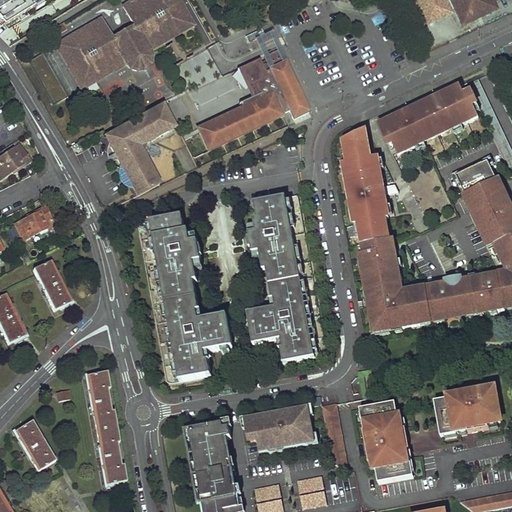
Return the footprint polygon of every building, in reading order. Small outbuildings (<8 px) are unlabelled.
[(43,0),(0,0),(0,19),(4,24),(5,25),(18,16),(26,11),(34,6),(33,4),(38,0),(41,0),(42,1),(43,0)] [(44,3),(42,1),(41,0),(38,0),(33,4),(34,6),(36,8),(44,3)] [(194,25),(180,0),(144,0),(141,2),(140,0),(133,0),(123,6),(134,25),(112,38),(101,18),(84,28),(87,32),(73,40),(71,35),(55,44),(67,65),(69,63),(72,68),(69,69),(81,90),(96,81),(93,76),(108,68),(110,73),(126,64),(130,69),(138,70),(145,68),(149,64),(149,63),(151,56),(149,51),(164,42),(161,37),(176,29),(179,34),(194,25)] [(413,0),(426,27),(456,13),(451,1),(450,0),(413,0)] [(452,0),(451,1),(456,13),(462,26),(471,22),(469,18),(487,10),(489,13),(497,9),(492,0),(452,0)] [(489,13),(487,10),(469,18),(471,22),(489,13)] [(29,15),(26,11),(18,16),(21,21),(29,15)] [(87,32),(84,28),(71,35),(73,40),(87,32)] [(179,34),(176,29),(161,37),(164,42),(179,34)] [(281,49),(263,57),(289,114),(292,121),(311,112),(290,67),(281,49)] [(42,53),(23,65),(50,107),(68,96),(42,53)] [(511,64),(502,69),(511,90),(511,64)] [(110,73),(108,68),(93,76),(96,81),(110,73)] [(511,122),(511,96),(499,70),(489,75),(511,122)] [(511,167),(511,151),(478,80),(468,85),(478,106),(508,170),(511,167)] [(393,146),(399,157),(425,144),(422,139),(426,136),(429,141),(448,132),(446,127),(450,125),(453,130),(453,131),(480,119),(474,107),(478,106),(468,85),(447,95),(452,105),(456,103),(457,105),(440,114),(438,111),(443,109),(438,99),(409,112),(414,123),(418,120),(420,123),(403,131),(401,128),(405,127),(400,117),(380,126),(390,147),(393,146)] [(195,129),(206,151),(284,117),(273,92),(195,129)] [(452,105),(447,95),(438,99),(443,109),(438,111),(440,114),(457,105),(456,103),(452,105)] [(166,104),(105,136),(137,198),(162,185),(143,150),(180,130),(166,104)] [(414,123),(409,112),(400,117),(405,127),(401,128),(403,131),(420,123),(418,120),(414,123)] [(359,225),(363,246),(390,241),(386,220),(389,219),(385,197),(383,198),(383,197),(381,189),(381,188),(384,187),(378,158),(372,159),(367,132),(344,143),(348,164),(344,165),(355,226),(359,225)] [(15,171),(29,162),(19,147),(0,160),(0,178),(14,170),(15,171)] [(489,162),(457,177),(461,186),(493,171),(489,162)] [(368,300),(374,333),(402,328),(402,329),(421,326),(420,322),(474,312),(475,316),(484,314),(484,313),(498,310),(498,312),(505,311),(504,306),(511,305),(511,207),(494,170),(493,171),(461,186),(459,187),(503,279),(496,282),(486,287),(484,279),(463,282),(462,278),(450,280),(451,285),(420,290),(420,293),(402,296),(399,278),(400,278),(394,240),(390,241),(363,246),(365,255),(362,256),(364,270),(363,271),(365,284),(367,284),(370,300),(368,300)] [(399,194),(395,186),(388,187),(389,195),(399,194)] [(381,189),(383,197),(389,195),(388,187),(381,189)] [(325,344),(299,197),(255,205),(258,220),(254,221),(256,233),(249,234),(252,254),(260,253),(261,260),(263,272),(267,271),(272,301),(274,301),(275,310),(274,310),(248,314),(254,346),(256,345),(265,344),(278,342),(281,341),(283,350),(281,351),(284,364),(316,359),(318,358),(320,357),(322,355),(324,353),(325,351),(325,348),(326,346),(325,344)] [(23,241),(54,225),(45,208),(30,216),(31,217),(15,225),(23,241)] [(185,233),(183,218),(139,226),(168,384),(168,385),(169,385),(171,385),(174,385),(212,378),(209,364),(207,364),(205,355),(207,355),(222,352),(223,356),(231,355),(230,350),(233,350),(228,318),(200,324),(198,314),(200,314),(195,285),(198,284),(196,271),(195,265),(202,263),(198,244),(191,245),(190,238),(189,233),(185,233)] [(254,261),(261,260),(260,253),(252,254),(254,261)] [(54,311),(70,303),(50,263),(35,270),(54,311)] [(496,282),(495,277),(484,279),(486,287),(496,282)] [(0,327),(8,344),(24,335),(5,296),(0,298),(0,327)] [(421,326),(475,316),(474,312),(420,322),(421,326)] [(106,485),(125,482),(122,466),(119,466),(115,443),(117,443),(112,412),(110,412),(106,389),(108,389),(106,376),(87,380),(106,485)] [(435,402),(441,438),(451,434),(450,433),(478,428),(478,432),(490,430),(489,426),(501,424),(499,413),(498,413),(496,401),(498,401),(496,390),(488,391),(488,387),(455,393),(456,397),(449,398),(449,400),(435,402)] [(57,402),(70,400),(69,391),(56,393),(57,402)] [(376,471),(379,485),(414,478),(410,469),(409,469),(408,462),(406,452),(404,442),(408,441),(406,430),(402,431),(400,418),(398,418),(396,404),(360,411),(365,420),(366,420),(366,424),(368,431),(364,432),(369,464),(373,464),(375,471),(376,471)] [(337,405),(323,407),(333,465),(349,471),(337,405)] [(308,411),(286,415),(286,416),(280,417),(280,416),(256,420),(256,422),(248,424),(251,444),(260,442),(262,454),(270,453),(270,451),(284,448),(285,450),(314,445),(308,411)] [(37,472),(54,463),(31,424),(16,433),(37,472)] [(229,465),(225,442),(230,441),(228,431),(223,432),(222,426),(208,429),(209,432),(198,434),(192,435),(193,444),(197,466),(199,476),(199,479),(201,490),(205,511),(237,511),(234,491),(232,491),(227,466),(229,465)] [(441,438),(469,433),(469,434),(478,432),(478,428),(450,433),(451,434),(441,438)] [(193,444),(192,435),(198,434),(197,431),(184,433),(186,446),(193,444)] [(197,466),(190,468),(191,477),(199,476),(197,466)] [(199,479),(192,481),(194,491),(201,490),(199,479)] [(327,508),(323,480),(298,484),(303,511),(327,508)] [(258,511),(283,511),(279,488),(255,492),(258,511)] [(511,493),(460,503),(471,511),(486,511),(511,507),(511,493)] [(9,511),(0,496),(0,511),(9,511)]
